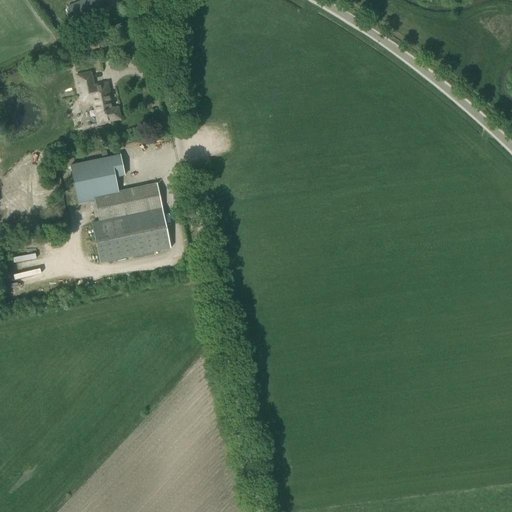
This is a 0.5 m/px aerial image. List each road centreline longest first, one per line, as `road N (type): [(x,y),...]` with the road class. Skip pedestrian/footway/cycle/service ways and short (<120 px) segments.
road 1 (unclassified): [(169,0),(157,32),(259,511)]
road 2 (unclassified): [(511,148),(463,101),(315,0)]
